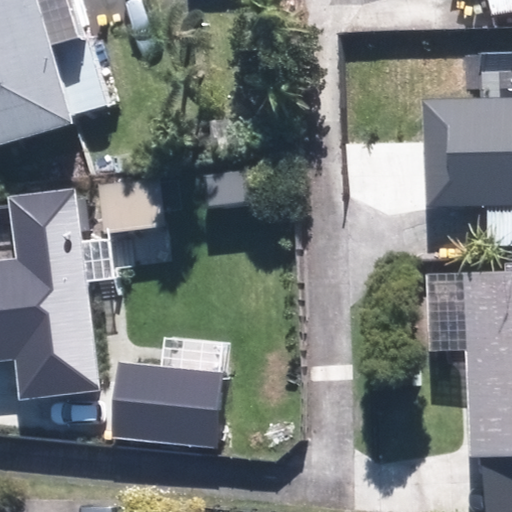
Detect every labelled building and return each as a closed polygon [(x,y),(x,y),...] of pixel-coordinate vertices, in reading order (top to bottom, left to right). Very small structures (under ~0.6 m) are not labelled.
[(0,0),(0,152),(70,130),(29,0),(0,0)] [(511,104),(429,106),(431,214),(511,212),(511,104)] [(162,174),(96,179),(101,243),(167,239),(162,174)] [(78,204),(15,209),(20,276),(0,277),(0,361),(27,360),(30,401),(93,396),(78,204)] [(511,288),(479,289),(485,510),(511,509),(511,288)] [(204,384),(114,378),(109,438),(199,445),(204,384)]
